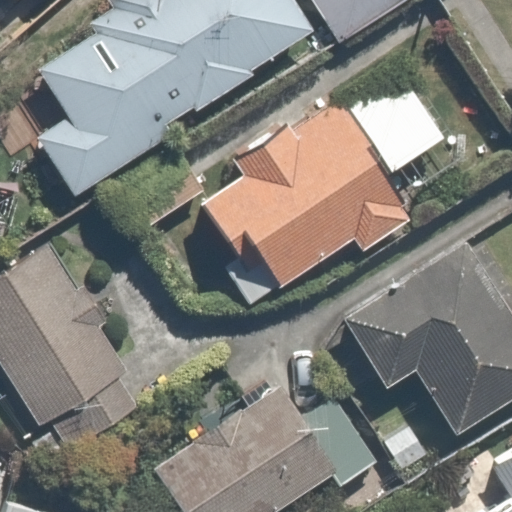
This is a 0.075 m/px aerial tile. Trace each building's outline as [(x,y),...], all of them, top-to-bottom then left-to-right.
[(147,0),(37,65),(74,127),(48,142),(83,201),(422,0),(147,0)] [(460,143),(411,62),(200,190),(233,245),(257,231),(294,292),(423,214),(401,179),(460,143)] [(511,418),(511,294),(483,242),(342,320),(390,407),(430,386),(463,446),(511,418)] [(157,408),(58,247),(0,282),(0,362),(63,466),(157,408)] [(304,416),(287,388),(166,463),(197,511),(325,511),(400,466),(351,387),(304,416)] [(0,465),(0,511),(9,511),(14,495),(21,472),(0,465)] [(511,511),(511,470),(491,482),(501,500),(480,511),(511,511)] [(74,511),(14,495),(9,511),(74,511)]
